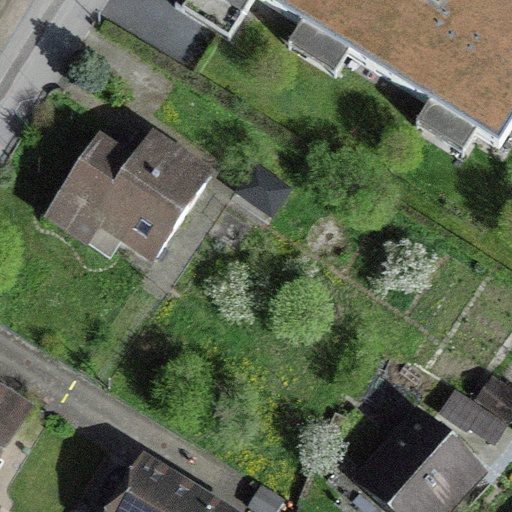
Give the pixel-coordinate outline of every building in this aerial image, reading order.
[(511,0),(256,0),(500,148),(511,128),(511,0)] [(132,172),(97,149),(49,222),(86,247),(102,223),(158,259),(206,185),(148,148),(132,172)] [(0,446),(17,419),(0,408),(0,446)] [(447,511),(480,476),(418,419),(366,475),(388,495),(380,503),(389,511),(447,511)] [(208,511),(146,473),(121,511),(208,511)]
